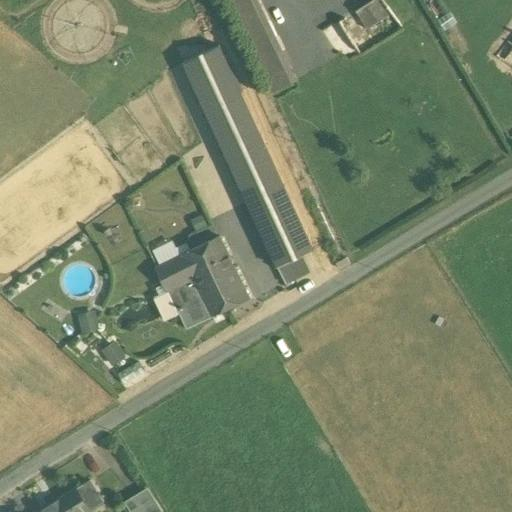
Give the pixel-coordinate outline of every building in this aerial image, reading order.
[(255,0),(217,0),(259,90),(290,74),(287,67),(290,65),(276,37),(262,3),(258,5),(255,0)] [(384,0),(372,0),(326,29),(346,61),(401,27),(384,0)] [(410,21),(397,0),(384,0),(401,27),(410,21)] [(511,35),(498,56),(511,65),(511,35)] [(315,250),(220,45),(184,61),(278,267),(304,255),(315,250)] [(220,236),(181,255),(193,279),(196,285),(235,267),(220,236)] [(181,255),(156,267),(168,291),(193,279),(181,255)] [(304,255),(278,267),(286,283),(312,271),(304,255)] [(235,267),(196,285),(204,299),(213,315),(250,298),(235,267)] [(168,291),(179,310),(204,299),(196,285),(193,279),(168,291)] [(204,299),(179,310),(187,328),(213,316),(213,315),(204,299)] [(78,313),(83,331),(100,326),(94,308),(78,313)] [(116,338),(102,346),(112,362),(125,354),(116,338)] [(91,479),(76,488),(90,510),(105,501),(91,479)] [(75,487),(37,511),(38,511),(86,511),(90,510),(76,488),(75,487)] [(163,511),(148,487),(125,501),(131,511),(163,511)]
